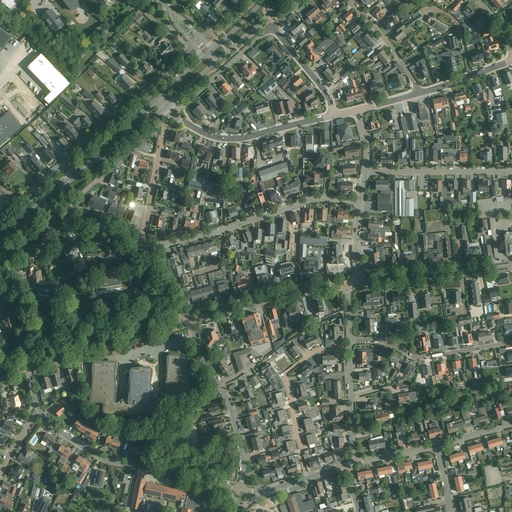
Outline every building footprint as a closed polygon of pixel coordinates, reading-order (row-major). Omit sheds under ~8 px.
[(2,0),(1,2),(12,11),(17,4),(14,1),(14,0),(2,0)] [(62,0),(72,11),(75,8),(76,9),(82,4),(79,0),(62,0)] [(329,9),(331,7),(333,9),(336,7),(335,6),(334,4),(333,5),(331,2),(329,0),(323,0),(322,2),(329,9)] [(452,14),(453,14),(457,9),(463,3),(460,0),(458,0),(448,12),(452,14)] [(498,0),(494,4),(498,9),(501,7),(501,8),(504,6),(503,5),(506,2),(504,0),(503,0),(498,0)] [(469,4),(465,9),(464,10),(465,11),(463,13),(470,19),(476,13),(473,11),(474,10),(471,7),(472,6),(469,4)] [(205,5),(200,10),(206,16),(211,11),(205,5)] [(318,19),(320,17),(323,15),(320,12),(321,12),(316,7),(311,11),(318,19)] [(385,8),(382,10),(379,8),(373,13),(377,19),(378,19),(379,20),(385,14),(388,11),(385,8)] [(457,9),(453,14),(456,17),(458,18),(461,15),(461,13),(457,9)] [(42,18),(54,33),(64,25),(52,10),(42,18)] [(290,19),(295,15),(294,13),(291,11),(286,15),(290,19)] [(306,15),(310,20),(314,18),(316,20),(318,19),(311,11),(306,15)] [(346,14),(343,17),(348,22),(354,17),(349,12),(346,15),(346,14)] [(132,18),(134,19),(138,23),(144,17),(140,13),(137,16),(135,15),(132,18)] [(392,13),(387,17),(389,20),(383,24),(388,30),(397,23),(392,17),(394,15),(392,13)] [(411,20),(414,24),(423,19),(420,14),(411,20)] [(481,30),(486,28),(485,25),(487,23),(482,17),(477,21),(477,20),(470,25),(469,24),(466,27),(470,32),(478,26),(481,30)] [(414,24),(411,20),(405,24),(408,28),(414,24)] [(441,32),(444,34),(448,29),(435,21),(432,26),(441,31),(441,32)] [(299,22),(294,26),(299,31),(303,36),(305,33),(302,29),(304,27),(299,22)] [(362,26),(361,25),(362,25),(362,24),(360,22),(359,22),(359,23),(358,22),(353,26),(352,25),(346,30),(349,33),(352,31),(354,33),(362,26)] [(398,41),(405,36),(401,31),(405,28),(402,24),(395,30),(397,33),(393,36),(398,41)] [(346,30),(344,28),(341,25),(336,29),(340,34),(341,33),(342,34),(346,30)] [(299,31),(294,26),(289,30),(296,37),(298,35),(303,41),(299,44),(301,47),(308,41),(307,41),(306,39),(303,36),(299,31)] [(0,50),(11,35),(0,27),(0,50)] [(147,39),(147,40),(149,42),(153,38),(145,31),(144,32),(141,30),(138,33),(141,37),(143,34),(147,39)] [(306,39),(307,41),(309,39),(310,39),(315,35),(311,30),(305,35),(308,37),(307,38),(306,38),(306,39)] [(347,44),(339,34),(333,39),(341,48),(347,44)] [(360,46),(362,48),(373,39),(368,34),(358,43),(361,45),(360,46)] [(433,47),(443,41),(440,35),(435,37),(437,40),(431,43),(433,47)] [(161,45),(162,46),(168,54),(173,49),(170,46),(171,46),(168,43),(166,42),(164,44),(163,43),(165,41),(161,36),(156,40),(159,43),(161,45)] [(330,36),(320,46),(321,48),(323,49),(323,50),(329,56),(325,59),(329,63),(343,51),(330,36)] [(480,41),(478,36),(469,39),(471,45),(480,41)] [(447,42),(449,41),(449,44),(448,44),(447,45),(448,48),(449,49),(450,48),(451,50),(455,50),(455,49),(458,48),(456,37),(446,39),(447,42)] [(487,52),(489,51),(499,48),(496,42),(494,43),(491,37),(485,40),(488,47),(485,48),(487,52)] [(373,39),(362,48),(364,50),(366,48),(367,49),(370,46),(372,48),(377,44),(373,39)] [(317,51),(318,50),(316,48),(317,48),(316,48),(313,50),(310,47),(313,44),(311,41),(304,47),(308,51),(306,53),(307,55),(310,58),(317,51)] [(282,55),(283,54),(275,44),(273,45),(271,43),(265,49),(266,50),(265,51),(267,53),(268,52),(269,54),(269,53),(272,56),(274,54),(277,59),(275,61),(278,64),(284,58),(282,55)] [(157,54),(159,53),(164,58),(168,54),(162,46),(159,49),(157,47),(154,50),(157,54)] [(368,57),(375,52),(372,49),(366,54),(368,57)] [(481,50),(470,54),(473,63),(474,62),(475,63),(477,62),(477,61),(484,59),(481,50)] [(317,51),(310,58),(312,61),(312,60),(314,62),(316,60),(317,61),(320,58),(321,57),(318,54),(319,53),(317,51)] [(379,58),(381,61),(387,56),(383,51),(377,56),(376,54),(371,57),(374,61),(379,58)] [(130,62),(122,54),(117,58),(125,67),(130,62)] [(49,106),(72,85),(42,55),(28,69),(51,94),(44,101),(49,106)] [(380,66),(383,63),(385,66),(391,61),(387,56),(381,61),(376,65),(374,65),(373,66),(374,67),(376,66),(377,67),(380,65),(380,66)] [(445,62),(447,61),(449,72),(457,71),(454,59),(452,60),(451,56),(444,57),(445,62)] [(334,65),(340,60),(337,57),(331,62),(334,65)] [(428,77),(426,72),(428,71),(424,63),(425,63),(422,57),(414,61),(417,67),(419,66),(421,70),(418,72),(422,80),(428,77)] [(118,72),(121,68),(110,59),(106,62),(118,72)] [(150,71),(150,70),(151,70),(148,67),(149,66),(146,64),(145,64),(143,62),(140,65),(142,67),(140,69),(143,72),(146,74),(148,72),(149,73),(150,71)] [(286,63),(279,69),(284,74),(291,68),(286,63)] [(242,69),(240,70),(247,77),(256,69),(252,64),(248,67),(246,65),(245,66),(244,66),(242,68),(242,69)] [(385,73),(391,68),(388,65),(383,69),(382,68),(379,70),(379,73),(385,73)] [(323,73),(327,78),(338,69),(336,66),(330,71),(328,68),(323,73)] [(341,66),(338,69),(327,78),(329,81),(330,83),(331,83),(334,80),(335,81),(340,77),(337,73),(343,68),(341,66)] [(397,69),(394,66),(384,73),(387,76),(397,69)] [(104,69),(98,73),(102,78),(108,74),(104,69)] [(341,75),(344,79),(351,72),(348,69),(341,75)] [(373,73),(375,80),(377,86),(378,93),(381,93),(382,94),(384,93),(384,92),(385,92),(383,85),(380,86),(378,79),(378,78),(377,74),(373,73)] [(511,77),(509,73),(503,76),(507,86),(511,83),(511,77),(511,76),(511,77)] [(234,87),(235,88),(237,90),(240,88),(239,87),(243,83),(249,89),(251,87),(255,92),(257,91),(247,82),(245,84),(240,78),(239,79),(235,74),(230,79),(235,85),(234,87)] [(121,84),(128,91),(134,85),(124,75),(118,81),(121,84)] [(298,76),(291,82),(296,87),(303,82),(298,76)] [(402,89),(402,88),(402,87),(404,87),(402,80),(401,76),(393,79),(395,89),(398,88),(398,89),(399,89),(402,89)] [(493,91),(497,89),(500,88),(498,82),(497,82),(495,78),(489,81),(493,91)] [(272,79),(266,84),(272,90),(272,91),(278,86),(272,79)] [(284,89),(291,83),(288,80),(281,86),(284,89)] [(352,86),(355,100),(363,98),(361,91),(358,92),(357,88),(356,88),(354,80),(350,81),(351,86),(352,86)] [(378,93),(377,86),(375,80),(372,81),(372,84),(370,85),(370,88),(372,95),(373,96),(375,95),(376,95),(376,94),(378,93)] [(228,84),(227,85),(226,83),(220,88),(226,95),(232,89),(229,86),(228,84)] [(272,90),(266,84),(261,88),(261,89),(258,92),(262,96),(265,94),(267,95),(272,91),(272,90)] [(477,99),(480,98),(481,102),(487,101),(485,89),(481,91),(479,85),(472,87),(475,95),(477,99)] [(347,87),(349,94),(346,95),(348,102),(355,100),(352,86),(351,86),(347,87)] [(237,90),(235,88),(233,90),(243,102),(246,100),(244,98),(244,99),(237,90)] [(306,102),(315,98),(311,91),(303,96),(306,102)] [(105,98),(99,92),(95,96),(101,102),(105,98)] [(467,104),(466,100),(464,92),(454,95),(457,106),(464,104),(464,105),(467,104)] [(106,97),(113,104),(117,100),(111,93),(106,97)] [(75,105),(62,95),(59,99),(71,109),(75,105)] [(217,98),(222,103),(223,105),(228,102),(221,95),(217,98)] [(213,109),(214,110),(219,106),(222,103),(217,98),(215,101),(211,96),(206,101),(206,102),(208,104),(208,103),(212,107),(211,108),(213,110),(213,109)] [(315,98),(306,102),(302,105),(304,113),(308,112),(306,106),(310,104),(311,107),(319,103),(319,102),(320,102),(318,100),(316,97),(315,98)] [(439,99),(441,109),(448,107),(446,98),(439,99)] [(441,109),(439,99),(432,101),(435,110),(441,109)] [(104,111),(95,101),(89,107),(97,117),(100,114),(101,115),(103,113),(103,112),(104,111)] [(286,114),(286,115),(293,113),(290,101),(283,103),(286,114)] [(283,103),(283,102),(275,104),(279,116),(286,114),(283,103)] [(239,116),(248,108),(244,103),(235,110),(239,116)] [(423,109),(422,109),(421,104),(414,106),(416,114),(420,113),(420,116),(423,115),(423,113),(424,113),(423,109)] [(201,105),(198,107),(205,114),(208,118),(211,115),(213,114),(209,109),(207,111),(201,105)] [(263,105),(252,108),(254,113),(257,112),(257,115),(263,113),(262,110),(264,109),(264,108),(263,105)] [(202,116),(205,114),(198,107),(193,112),(200,119),(202,121),(204,118),(202,116)] [(9,112),(0,119),(0,126),(11,139),(23,128),(9,112)] [(395,120),(396,119),(394,112),(387,113),(389,121),(392,120),(393,123),(396,123),(395,120)] [(66,119),(59,114),(57,117),(63,122),(66,119)] [(494,123),(494,127),(507,124),(505,114),(496,116),(497,122),(494,123)] [(414,115),(407,116),(410,131),(414,130),(418,129),(414,115)] [(86,117),(84,119),(82,117),(80,119),(77,116),(72,121),(75,125),(76,124),(79,126),(82,123),(87,128),(92,123),(86,117)] [(233,120),(231,128),(238,130),(241,120),(237,119),(237,121),(233,120)] [(375,126),(374,126),(373,122),(368,123),(370,130),(375,129),(376,128),(376,129),(380,128),(379,124),(375,125),(375,126)] [(73,129),(74,129),(72,127),(71,127),(69,125),(65,128),(64,127),(61,130),(63,132),(64,131),(73,141),(74,140),(74,141),(77,139),(76,138),(79,135),(75,131),(73,129)] [(0,147),(11,139),(0,126),(0,147)] [(348,139),(352,137),(349,129),(348,129),(347,126),(338,128),(341,140),(338,141),(339,145),(349,142),(348,139)] [(173,132),(171,139),(172,139),(171,142),(179,143),(180,137),(179,137),(180,134),(177,133),(177,132),(176,132),(174,131),(174,132),(173,132)] [(332,131),(324,132),(326,145),(335,144),(332,131)] [(299,136),(290,136),(290,148),(299,147),(299,136)] [(314,152),(314,136),(310,136),(306,136),(306,150),(314,150),(314,152)] [(323,137),(315,137),(315,153),(323,152),(323,137)] [(42,138),(39,140),(45,147),(48,144),(42,138)] [(62,151),(69,145),(62,138),(56,144),(62,151)] [(276,147),(274,140),(268,142),(269,149),(276,147)] [(138,144),(131,150),(138,153),(139,150),(148,154),(151,146),(142,142),(141,146),(138,144)] [(269,149),(268,142),(261,143),(263,151),(262,151),(263,154),(265,154),(268,154),(269,157),(271,156),(270,151),(269,149)] [(498,148),(498,157),(498,162),(503,162),(503,161),(507,161),(507,149),(510,149),(510,147),(509,142),(505,143),(506,147),(498,148)] [(183,143),(182,150),(190,151),(191,145),(183,143)] [(25,147),(31,154),(34,151),(28,144),(25,147)] [(437,150),(441,150),(441,144),(438,144),(434,144),(434,147),(432,147),(432,150),(429,150),(429,156),(429,160),(429,162),(437,162),(437,150)] [(200,157),(200,156),(203,157),(207,147),(204,146),(201,145),(197,156),(200,157)] [(209,148),(210,148),(207,147),(203,157),(203,160),(210,162),(212,154),(211,154),(213,149),(209,148)] [(244,147),(244,158),(252,158),(252,147),(244,147)] [(346,157),(358,155),(357,147),(344,149),(346,157)] [(46,148),(40,153),(48,163),(54,157),(46,148)] [(14,154),(10,149),(6,152),(11,158),(14,154)] [(225,167),(227,158),(224,158),(225,151),(218,149),(216,160),(222,161),(221,166),(225,167)] [(490,161),(490,157),(491,157),(491,150),(488,150),(488,153),(481,153),(481,157),(484,157),(484,161),(490,161)] [(174,160),(179,161),(180,154),(175,153),(169,152),(168,156),(167,159),(174,160)] [(381,152),(381,157),(380,157),(380,163),(390,163),(390,157),(389,157),(389,154),(386,154),(386,152),(381,152)] [(447,153),(447,155),(444,155),(444,161),(450,161),(450,162),(453,162),(453,153),(447,153)] [(148,163),(146,163),(146,161),(136,159),(137,156),(132,155),(129,167),(133,168),(133,169),(143,171),(144,168),(147,169),(147,168),(148,168),(148,166),(147,166),(148,163)] [(8,177),(19,169),(15,165),(15,164),(10,158),(6,161),(9,164),(2,170),(8,177)] [(31,158),(27,162),(29,163),(28,164),(33,170),(34,170),(35,172),(40,167),(39,166),(39,165),(33,158),(32,159),(31,158)] [(191,161),(183,159),(181,166),(189,168),(191,161)] [(262,182),(272,179),(275,177),(280,176),(288,173),(287,162),(259,172),(257,173),(257,180),(261,178),(262,182)] [(346,162),(340,163),(340,166),(343,166),(343,171),(341,171),(341,173),(335,174),(335,177),(343,177),(343,174),(355,173),(355,165),(346,165),(346,162)] [(114,185),(118,176),(111,173),(108,183),(114,185)] [(318,175),(311,175),(311,176),(304,176),(304,183),(309,183),(309,182),(311,182),(311,186),(318,186),(318,175)] [(294,179),(296,182),(289,184),(293,194),(300,192),(297,186),(301,185),(298,178),(294,179)] [(338,179),(337,183),(341,183),(341,191),(352,191),(352,183),(344,183),(344,179),(338,179)] [(464,180),(464,181),(463,181),(463,183),(461,183),(461,188),(463,188),(463,193),(467,193),(467,192),(470,191),(470,181),(467,181),(467,180),(464,180)] [(187,188),(197,190),(199,184),(189,181),(187,188)] [(393,203),(395,203),(395,217),(413,217),(413,204),(413,200),(405,200),(405,192),(405,190),(405,181),(404,181),(404,182),(395,182),(395,195),(394,195),(393,203)] [(405,192),(414,192),(414,189),(413,189),(413,181),(405,181),(405,190),(405,192)] [(434,182),(433,182),(433,191),(434,191),(434,192),(437,192),(440,192),(441,192),(441,197),(446,197),(446,195),(446,192),(445,188),(442,188),(442,181),(434,181),(434,182)] [(450,188),(450,190),(450,192),(453,192),(453,190),(457,190),(457,181),(450,182),(450,183),(448,183),(448,188),(450,188)] [(511,183),(510,184),(510,181),(503,181),(503,189),(506,189),(506,200),(511,199),(511,198),(511,183)] [(375,182),(375,185),(374,186),(374,188),(375,189),(375,191),(381,191),(385,191),(385,195),(390,195),(390,190),(387,190),(387,182),(375,182)] [(293,194),(289,184),(282,187),(285,197),(293,194)] [(181,188),(170,186),(170,190),(168,189),(168,191),(164,191),(163,192),(161,191),(161,194),(160,194),(159,198),(161,198),(161,199),(161,200),(164,201),(165,200),(165,199),(166,199),(166,196),(174,197),(176,190),(177,190),(177,191),(181,192),(181,188)] [(142,195),(141,195),(143,189),(136,187),(134,198),(141,199),(142,198),(143,196),(142,195)] [(214,195),(221,196),(222,188),(215,187),(214,195)] [(214,203),(214,196),(206,195),(206,193),(198,191),(196,202),(195,204),(204,206),(204,204),(207,205),(207,202),(214,203)] [(112,192),(110,199),(108,205),(110,206),(108,213),(115,216),(119,205),(116,205),(117,202),(113,200),(115,194),(112,192)] [(270,198),(271,197),(273,202),(280,200),(278,194),(276,195),(276,192),(269,195),(270,198)] [(258,207),(259,209),(263,207),(262,206),(266,205),(262,194),(260,195),(259,194),(255,196),(256,198),(258,203),(256,204),(258,208),(258,207)] [(88,206),(95,208),(99,198),(92,195),(88,206)] [(390,211),(390,203),(390,195),(385,195),(378,195),(378,211),(386,211),(390,211)] [(214,203),(221,204),(222,197),(214,196),(214,203)] [(106,201),(99,198),(95,208),(102,211),(106,201)] [(251,206),(252,205),(251,201),(243,203),(246,212),(247,213),(250,212),(249,211),(253,210),(251,206)] [(391,215),(394,215),(394,204),(391,204),(392,211),(390,211),(386,211),(386,215),(391,215)] [(126,208),(119,205),(115,216),(122,218),(126,208)] [(238,211),(236,206),(233,207),(233,206),(227,208),(230,217),(238,215),(237,211),(238,211)] [(131,210),(127,221),(134,223),(138,213),(131,210)] [(302,213),(302,216),(301,223),(307,224),(307,223),(308,221),(312,221),(313,211),(305,210),(305,213),(302,213)] [(319,210),(318,220),(323,221),(323,223),(324,223),(329,224),(329,217),(326,216),(327,210),(319,210)] [(206,213),(209,223),(216,222),(215,218),(218,217),(216,211),(206,213)] [(348,212),(338,211),(338,216),(336,216),(335,217),(334,222),(342,222),(342,219),(348,220),(348,212)] [(297,213),(291,215),(292,220),(291,220),(292,223),(296,222),(297,224),(300,223),(299,221),(300,220),(297,213)] [(166,227),(164,226),(166,219),(163,218),(163,217),(157,216),(155,226),(161,227),(161,230),(165,231),(166,227)] [(184,228),(190,229),(192,218),(186,217),(185,220),(185,219),(183,228),(184,228)] [(195,219),(194,217),(192,217),(192,218),(190,229),(194,230),(195,229),(197,229),(199,221),(195,220),(195,219)] [(176,230),(177,222),(178,219),(172,218),(170,229),(176,230)] [(284,236),(284,233),(285,233),(286,220),(280,220),(279,232),(278,232),(278,235),(284,236)] [(371,228),(371,231),(385,232),(390,233),(391,229),(379,228),(379,221),(369,221),(368,224),(367,224),(367,227),(368,228),(371,228)] [(273,237),(274,225),(267,225),(267,228),(265,228),(265,235),(267,236),(267,237),(273,237)] [(466,239),(465,226),(458,227),(459,239),(466,239)] [(341,235),(347,235),(347,227),(337,227),(336,232),(333,231),(332,232),(331,238),(341,239),(341,235)] [(385,232),(371,231),(371,234),(368,234),(367,235),(366,238),(368,239),(367,242),(378,242),(378,238),(381,238),(381,236),(385,236),(385,232)] [(251,242),(250,239),(251,239),(249,232),(242,234),(244,238),(243,238),(244,242),(245,244),(251,242)] [(442,255),(442,258),(451,258),(448,232),(436,234),(437,249),(438,256),(442,255)] [(491,257),(490,246),(486,246),(485,236),(483,236),(484,246),(485,258),(491,257)] [(327,238),(313,237),(313,245),(327,246),(327,238)] [(226,240),(225,240),(226,244),(225,244),(225,246),(225,248),(233,246),(234,246),(234,245),(233,238),(229,239),(229,238),(225,239),(226,240)] [(210,253),(217,251),(218,252),(220,251),(219,246),(216,247),(215,241),(208,243),(210,253)] [(276,250),(287,251),(287,241),(282,241),(282,244),(276,244),(276,250)] [(465,260),(473,259),(472,247),(469,247),(468,242),(464,242),(465,250),(464,250),(465,260)] [(208,243),(201,245),(203,255),(210,253),(208,243)] [(342,255),(341,255),(341,251),(341,243),(330,244),(330,252),(331,252),(331,256),(330,256),(331,264),(343,264),(342,255)] [(196,256),(203,255),(201,245),(194,247),(196,256)] [(479,246),(472,247),(473,259),(481,258),(480,249),(479,249),(479,246)] [(196,256),(194,247),(186,249),(188,254),(185,255),(187,262),(190,261),(189,258),(196,256)] [(369,269),(381,268),(381,261),(385,261),(383,247),(376,248),(376,253),(367,254),(369,269)] [(75,249),(61,253),(65,265),(71,263),(69,258),(77,256),(75,249)] [(105,258),(111,259),(115,261),(116,258),(117,255),(117,253),(113,251),(107,249),(105,258)] [(434,258),(435,265),(443,264),(442,258),(442,255),(438,256),(437,249),(432,250),(432,255),(433,255),(434,258)] [(424,261),(429,261),(429,265),(435,265),(434,258),(433,255),(432,255),(432,250),(427,250),(428,255),(424,255),(424,261)] [(399,253),(395,254),(396,257),(388,258),(389,267),(397,266),(397,261),(400,261),(399,253)] [(170,255),(171,258),(167,259),(170,269),(173,268),(176,267),(180,266),(179,263),(176,264),(174,258),(175,257),(174,254),(170,255)] [(415,257),(413,257),(413,255),(404,256),(404,261),(404,265),(416,264),(415,257)] [(313,258),(313,262),(304,261),(304,270),(303,270),(303,273),(308,273),(308,271),(311,271),(311,272),(315,272),(317,272),(318,258),(312,258),(313,258)] [(91,272),(88,264),(83,266),(83,268),(79,269),(80,275),(85,273),(85,274),(91,272)] [(265,282),(268,281),(269,282),(265,265),(254,268),(259,285),(259,283),(262,283),(261,281),(265,280),(265,282)] [(173,268),(175,278),(179,277),(182,276),(182,275),(180,266),(176,267),(173,268)] [(38,288),(40,289),(40,291),(39,291),(38,292),(40,292),(39,295),(52,297),(53,290),(50,290),(51,283),(42,282),(40,271),(34,272),(33,267),(28,268),(29,277),(30,276),(31,281),(31,285),(38,284),(38,288)] [(133,277),(121,279),(120,275),(117,276),(116,270),(107,272),(108,277),(100,278),(100,282),(98,283),(98,285),(96,285),(97,295),(98,295),(97,292),(122,288),(122,290),(122,289),(123,289),(126,288),(128,286),(129,284),(130,282),(131,279),(131,278),(133,277)] [(486,282),(497,280),(498,286),(509,283),(507,273),(496,275),(496,276),(486,278),(486,282)] [(179,277),(182,286),(188,285),(185,275),(182,275),(182,276),(179,277)] [(241,275),(239,276),(238,276),(236,276),(237,282),(239,290),(244,288),(242,282),(243,282),(241,275)] [(242,282),(244,288),(252,286),(249,277),(245,278),(244,275),(241,275),(243,282),(242,282)] [(229,292),(226,280),(217,282),(220,294),(229,292)] [(473,305),(481,304),(478,282),(471,283),(473,305)] [(214,296),(211,286),(204,288),(207,298),(214,296)] [(499,292),(498,287),(489,289),(490,295),(483,297),(485,303),(492,302),(491,297),(499,295),(499,292)] [(204,288),(197,290),(200,299),(207,298),(204,288)] [(193,301),(200,299),(197,290),(189,292),(189,293),(188,294),(189,296),(191,295),(193,301)] [(460,290),(451,291),(452,305),(462,304),(460,290)] [(373,302),(377,302),(377,304),(380,304),(379,299),(381,299),(381,293),(379,293),(378,293),(372,294),(373,302)] [(392,294),(393,302),(405,301),(404,293),(392,294)] [(430,293),(420,294),(421,308),(431,307),(430,293)] [(322,299),(313,300),(315,314),(323,313),(322,299)] [(92,302),(87,303),(78,305),(80,313),(81,313),(82,318),(90,316),(88,309),(93,308),(92,302)] [(415,302),(408,302),(409,316),(416,315),(415,302)] [(290,306),(294,318),(298,317),(299,321),(301,320),(302,322),(306,321),(305,315),(301,316),(300,314),(300,313),(299,310),(298,306),(296,306),(295,305),(290,306)] [(290,319),(294,318),(290,306),(286,307),(286,309),(284,309),(285,313),(281,315),(284,327),(289,326),(288,324),(291,323),(290,319)] [(271,319),(272,319),(272,320),(275,319),(275,318),(278,318),(276,309),(269,311),(271,319)] [(252,346),(269,341),(265,329),(260,330),(259,325),(260,325),(257,314),(242,318),(246,333),(249,332),(249,333),(247,334),(249,339),(252,346)] [(320,321),(320,320),(319,315),(318,315),(318,314),(315,314),(316,316),(307,317),(311,325),(320,321)] [(451,327),(457,326),(461,325),(472,323),(471,316),(458,318),(457,316),(447,317),(449,327),(451,327)] [(15,319),(11,321),(10,318),(6,320),(6,321),(2,322),(1,321),(0,321),(0,329),(1,329),(1,328),(3,328),(4,329),(8,328),(9,329),(10,329),(13,328),(12,328),(13,328),(13,327),(17,326),(15,319)] [(390,319),(391,327),(395,327),(395,332),(406,331),(405,323),(397,323),(396,319),(390,319)] [(495,326),(504,325),(504,319),(500,319),(488,321),(490,328),(495,327),(495,326)] [(228,335),(233,333),(234,339),(238,338),(237,332),(236,333),(233,325),(230,326),(229,325),(227,326),(226,327),(228,335)] [(329,334),(339,333),(339,327),(331,327),(331,325),(325,325),(325,330),(329,330),(329,334)] [(491,339),(490,332),(490,329),(487,330),(487,328),(483,329),(485,340),(491,339)] [(215,330),(211,331),(212,336),(213,336),(215,343),(216,346),(225,344),(223,338),(218,339),(217,334),(216,334),(215,330)] [(311,332),(312,335),(309,337),(313,346),(319,343),(317,339),(320,338),(318,335),(317,333),(316,330),(311,332)] [(213,343),(215,343),(213,336),(212,336),(211,331),(205,333),(209,345),(213,344),(213,343)] [(437,335),(436,332),(429,333),(429,336),(433,335),(435,345),(432,345),(433,349),(435,349),(442,348),(441,339),(438,340),(437,335)] [(339,333),(329,334),(329,338),(325,338),(325,343),(335,343),(335,340),(339,340),(339,333)] [(428,350),(427,342),(429,342),(428,333),(423,334),(424,338),(417,339),(418,348),(420,347),(421,352),(428,350)] [(467,333),(462,334),(462,336),(461,336),(463,344),(472,343),(471,334),(468,335),(467,333)] [(301,343),(304,342),(308,349),(313,346),(309,337),(305,339),(304,335),(299,338),(301,343)] [(453,335),(448,336),(449,339),(450,347),(456,346),(455,338),(453,338),(453,335)] [(292,342),(295,345),(289,350),(295,357),(301,353),(297,347),(299,345),(296,341),(296,340),(294,338),(288,343),(289,344),(292,342)] [(243,356),(242,351),(232,354),(234,359),(240,357),(243,356)] [(322,356),(323,364),(319,364),(319,367),(320,373),(323,373),(322,367),(323,367),(323,365),(326,365),(326,369),(329,369),(329,354),(326,354),(326,356),(322,356)] [(226,357),(226,355),(220,357),(222,361),(217,363),(219,366),(218,366),(221,370),(227,367),(224,362),(228,360),(226,357)] [(397,367),(399,364),(398,363),(400,359),(393,355),(390,360),(395,363),(394,365),(397,367)] [(104,405),(104,414),(104,415),(120,416),(120,414),(126,415),(126,416),(127,416),(127,415),(129,415),(132,414),(136,413),(139,413),(159,415),(160,406),(161,406),(163,402),(166,400),(170,397),(174,396),(178,396),(178,395),(188,395),(189,380),(188,379),(189,361),(179,360),(179,356),(169,356),(166,393),(165,393),(165,394),(163,397),(164,398),(161,401),(158,403),(154,404),(150,403),(151,388),(150,388),(151,369),(139,368),(139,372),(132,371),(130,398),(129,398),(125,399),(124,402),(122,401),(122,403),(114,403),(115,380),(114,380),(115,363),(107,362),(103,362),(103,364),(94,363),(93,383),(92,401),(91,401),(92,401),(92,402),(102,402),(102,404),(104,405)] [(468,359),(469,367),(470,370),(477,368),(475,358),(468,359)] [(320,373),(319,367),(316,367),(316,368),(315,370),(309,361),(303,365),(310,373),(313,371),(315,373),(320,373)] [(452,370),(453,369),(453,372),(461,370),(460,361),(456,362),(456,361),(453,362),(452,362),(452,366),(451,366),(452,370)] [(480,369),(485,369),(485,368),(487,368),(487,367),(497,366),(496,361),(486,362),(487,365),(484,365),(483,361),(479,362),(480,369)] [(277,384),(273,386),(274,388),(275,389),(276,390),(281,389),(284,387),(282,381),(278,375),(277,375),(272,368),(273,368),(269,363),(264,366),(268,372),(270,372),(277,384)] [(410,376),(415,367),(409,363),(406,369),(403,367),(401,371),(410,376)] [(437,365),(438,372),(439,376),(445,374),(446,375),(449,375),(448,369),(445,369),(444,364),(437,365)] [(298,369),(303,375),(299,378),(300,381),(307,379),(308,378),(306,376),(310,373),(303,365),(298,369)] [(263,375),(264,374),(266,377),(267,376),(269,379),(270,380),(270,381),(272,384),(273,386),(277,384),(270,372),(268,372),(264,366),(259,369),(260,371),(261,374),(262,373),(263,375)] [(224,375),(225,375),(226,377),(228,375),(230,378),(235,374),(233,370),(231,372),(227,367),(221,370),(224,375)] [(374,368),(374,380),(382,380),(382,376),(386,376),(385,370),(382,370),(382,368),(374,368)] [(63,379),(65,385),(69,384),(68,383),(75,381),(72,369),(68,370),(65,371),(67,378),(63,379)] [(394,369),(390,376),(395,379),(398,371),(394,369)] [(371,371),(366,371),(367,373),(359,374),(359,380),(365,380),(365,381),(369,381),(369,376),(371,376),(371,371)] [(65,385),(63,379),(60,380),(58,373),(54,374),(51,375),(51,378),(54,388),(55,388),(55,390),(62,388),(66,387),(65,385)] [(254,387),(260,383),(256,376),(253,377),(249,380),(254,387)] [(428,377),(430,386),(436,385),(435,376),(428,377)] [(51,389),(54,388),(51,378),(48,378),(48,377),(44,378),(40,379),(43,386),(39,387),(41,395),(45,394),(44,390),(51,388),(51,389)] [(300,381),(301,384),(294,385),(296,391),(306,389),(305,385),(307,385),(308,386),(311,385),(311,382),(307,382),(307,379),(300,381)] [(332,391),(341,390),(341,388),(342,388),(342,385),(341,385),(340,381),(338,381),(338,380),(330,380),(330,391),(332,391)] [(492,386),(491,380),(473,383),(475,389),(492,386)] [(244,391),(249,389),(248,387),(252,386),(250,382),(247,383),(246,381),(241,383),(242,386),(239,387),(241,392),(244,391)] [(504,389),(509,388),(509,392),(511,391),(511,384),(508,385),(508,384),(503,384),(504,389)] [(244,391),(246,397),(247,396),(248,398),(253,396),(252,393),(251,394),(249,389),(244,391)] [(297,398),(305,396),(306,399),(311,398),(310,392),(306,393),(306,389),(296,391),(297,398)] [(341,399),(341,390),(332,391),(332,393),(331,394),(331,396),(332,396),(335,396),(335,399),(341,399)] [(274,396),(275,399),(285,397),(283,392),(276,394),(275,391),(269,393),(270,398),(274,396)] [(400,393),(400,394),(398,394),(399,402),(402,402),(401,400),(409,399),(409,400),(414,399),(415,402),(420,401),(419,394),(413,395),(414,397),(409,398),(408,392),(400,393)] [(10,397),(10,399),(11,402),(12,411),(15,410),(15,409),(21,407),(19,396),(10,397)] [(286,401),(285,397),(275,399),(276,403),(272,404),(273,408),(281,406),(281,403),(286,401)] [(374,403),(376,403),(376,400),(370,400),(370,403),(364,403),(364,410),(374,410),(374,403)] [(204,409),(208,408),(209,413),(221,410),(219,402),(207,405),(207,404),(203,405),(204,409)] [(314,411),(317,410),(321,409),(321,406),(316,407),(316,406),(310,407),(310,405),(307,406),(306,402),(297,404),(299,411),(303,409),(305,413),(306,413),(314,411)] [(495,409),(491,410),(494,420),(495,420),(495,421),(498,420),(498,419),(501,418),(499,411),(502,410),(500,404),(494,406),(495,409)] [(61,405),(54,411),(59,416),(65,410),(61,405)] [(279,408),(272,410),(271,406),(266,408),(267,412),(271,411),(272,414),(276,413),(277,417),(287,414),(285,409),(280,411),(279,408)] [(342,413),(339,414),(339,407),(332,407),(332,414),(332,422),(343,421),(342,413)] [(246,418),(248,424),(259,421),(256,410),(248,412),(250,417),(246,418)] [(303,425),(313,423),(312,419),(316,418),(314,411),(306,413),(307,419),(302,420),(303,425)] [(384,422),(386,421),(390,420),(388,412),(374,415),(376,424),(377,423),(377,425),(384,423),(384,422)] [(274,422),(275,426),(283,423),(283,421),(288,419),(287,414),(277,417),(278,421),(274,422)] [(479,418),(481,424),(488,422),(486,415),(479,418)] [(474,426),(481,424),(479,418),(475,419),(475,417),(472,418),(473,420),(474,426)] [(215,429),(226,426),(224,419),(218,420),(217,418),(210,420),(211,423),(213,422),(215,429)] [(74,427),(79,430),(83,424),(78,420),(74,427)] [(259,421),(248,424),(249,430),(253,428),(255,433),(266,430),(264,425),(262,426),(260,420),(259,421)] [(460,421),(460,423),(456,425),(458,431),(465,429),(462,420),(460,421)] [(14,428),(15,426),(5,421),(0,431),(7,434),(8,431),(11,433),(12,431),(14,431),(15,429),(14,428)] [(284,426),(283,423),(275,426),(276,430),(280,428),(281,432),(291,430),(290,425),(284,426)] [(317,430),(319,429),(318,425),(314,426),(313,423),(303,425),(305,430),(310,428),(311,431),(317,429),(317,430)] [(439,428),(436,429),(436,427),(437,427),(436,423),(432,424),(435,437),(441,435),(439,428)] [(451,433),(458,431),(456,425),(453,426),(452,423),(446,424),(447,427),(449,433),(451,433)] [(88,427),(83,424),(79,430),(84,433),(88,427)] [(328,431),(328,432),(326,432),(326,435),(328,435),(338,435),(338,432),(344,432),(343,427),(340,427),(339,424),(333,424),(333,426),(331,426),(331,431),(328,431)] [(89,436),(90,437),(93,430),(94,428),(89,425),(88,427),(84,433),(86,434),(85,436),(88,438),(89,436)] [(226,426),(215,429),(217,436),(215,437),(216,441),(223,439),(222,435),(228,434),(226,426)] [(394,446),(402,444),(401,438),(404,437),(402,426),(398,427),(399,433),(390,435),(391,439),(393,439),(394,446)] [(306,441),(315,438),(314,434),(318,433),(318,432),(324,431),(324,428),(319,430),(319,429),(317,430),(317,429),(311,431),(309,432),(310,435),(304,436),(306,441)] [(93,430),(90,437),(95,440),(99,433),(93,430)] [(278,437),(279,441),(288,439),(287,436),(292,435),(291,430),(281,432),(282,436),(278,437)] [(410,433),(411,437),(412,442),(419,441),(418,435),(417,435),(416,432),(410,433)] [(51,447),(52,446),(56,440),(47,434),(43,440),(43,441),(41,444),(50,449),(48,453),(51,455),(54,449),(51,447)] [(105,446),(111,448),(114,440),(111,439),(112,436),(107,434),(105,441),(106,442),(105,446)] [(264,442),(263,439),(260,440),(259,435),(255,436),(256,438),(252,439),(254,445),(264,442)] [(334,443),(344,443),(344,438),(338,438),(338,435),(328,435),(326,435),(325,438),(329,438),(329,439),(332,439),(332,443),(334,443)] [(115,436),(114,440),(111,448),(117,450),(118,447),(120,447),(123,439),(115,436)] [(323,441),(321,442),(320,440),(319,440),(318,438),(315,439),(315,438),(306,441),(307,446),(314,444),(315,447),(322,445),(323,441)] [(378,449),(376,440),(375,438),(371,439),(371,441),(368,441),(370,450),(378,449)] [(383,438),(376,440),(378,449),(385,447),(383,438)] [(501,438),(494,440),(496,446),(499,445),(500,447),(502,447),(503,446),(501,438)] [(288,442),(288,439),(279,441),(280,444),(280,445),(284,444),(285,448),(295,445),(294,440),(288,442)] [(496,446),(494,440),(487,442),(489,448),(496,446)] [(129,453),(135,455),(137,446),(133,446),(134,443),(130,442),(128,449),(130,449),(129,453)] [(262,446),(265,445),(264,442),(254,445),(255,450),(259,449),(259,450),(263,450),(262,446)] [(137,443),(137,446),(135,455),(141,456),(142,452),(145,453),(147,445),(137,443)] [(333,449),(343,456),(343,448),(344,448),(344,443),(334,443),(334,448),(333,449)] [(474,446),(476,452),(483,450),(481,443),(474,446)] [(60,453),(63,455),(67,449),(62,445),(58,451),(56,454),(59,456),(60,453)] [(295,445),(285,448),(286,450),(282,452),(282,454),(283,457),(290,455),(289,452),(296,450),(295,445)] [(326,463),(331,462),(327,452),(324,453),(323,452),(322,449),(321,446),(318,447),(319,450),(321,459),(324,458),(325,462),(326,463)] [(476,452),(474,446),(468,448),(470,454),(476,452)] [(61,458),(66,462),(67,461),(72,452),(70,451),(71,449),(68,447),(67,449),(63,455),(61,458)] [(316,456),(312,457),(315,467),(320,465),(320,464),(318,460),(321,459),(319,450),(318,447),(314,448),(315,451),(315,453),(316,456)] [(30,457),(33,452),(26,448),(23,454),(21,453),(17,460),(27,465),(31,458),(30,457)] [(327,452),(331,462),(335,460),(335,459),(343,456),(333,449),(332,451),(327,452)] [(277,450),(271,451),(271,454),(272,458),(279,456),(277,450)] [(456,454),(458,461),(465,459),(463,452),(456,454)] [(315,467),(312,457),(310,458),(308,454),(303,455),(305,462),(308,461),(311,468),(315,467)] [(458,461),(456,454),(449,456),(451,463),(458,461)] [(270,461),(269,458),(271,457),(270,455),(265,456),(257,458),(259,465),(267,462),(266,462),(270,461)] [(77,460),(76,459),(72,466),(78,470),(85,459),(79,456),(77,460)] [(293,463),(291,464),(294,474),(299,472),(296,465),(299,464),(297,458),(292,459),(293,463)] [(85,459),(78,470),(82,473),(77,481),(81,484),(87,473),(86,472),(89,467),(88,466),(90,463),(85,459)] [(289,475),(294,474),(291,464),(288,465),(287,461),(281,463),(283,469),(287,468),(289,475)] [(405,470),(408,469),(409,472),(412,471),(411,462),(404,464),(405,470)] [(283,471),(281,464),(274,466),(276,473),(283,471)] [(396,475),(396,478),(397,478),(397,480),(400,480),(398,474),(406,472),(405,470),(404,464),(397,465),(398,471),(395,472),(396,475)] [(12,469),(11,469),(10,469),(9,472),(10,473),(8,475),(18,480),(21,473),(23,468),(18,465),(15,470),(12,469)] [(27,469),(36,474),(38,470),(29,465),(27,469)] [(64,472),(61,477),(63,479),(64,477),(71,467),(68,465),(64,472)] [(274,469),(270,471),(270,470),(263,472),(265,478),(272,477),(271,474),(274,473),(274,469)] [(94,483),(102,485),(105,473),(97,471),(94,483)] [(365,478),(364,472),(357,474),(359,482),(362,481),(362,479),(365,478)] [(113,483),(116,483),(123,485),(122,488),(121,493),(127,495),(128,489),(129,484),(130,481),(127,480),(128,475),(122,474),(121,478),(114,477),(113,483)] [(343,482),(341,476),(332,478),(333,485),(334,484),(343,482)] [(35,496),(37,488),(40,477),(35,479),(31,497),(35,498),(35,496)] [(199,511),(200,511),(204,496),(145,483),(145,481),(137,480),(131,509),(140,510),(144,510),(147,497),(144,496),(145,494),(180,501),(179,508),(182,509),(181,511),(210,511),(203,511),(199,511)] [(320,482),(314,484),(315,489),(312,489),(314,498),(317,497),(317,495),(324,493),(320,482)] [(334,484),(335,490),(345,488),(344,482),(343,482),(334,484)] [(17,488),(13,487),(10,493),(5,506),(8,507),(8,508),(11,509),(14,502),(11,501),(14,495),(17,488)] [(335,490),(337,496),(346,494),(347,494),(345,488),(335,490)] [(438,497),(436,490),(430,492),(431,495),(429,496),(429,499),(438,497)] [(2,505),(5,506),(10,493),(8,492),(6,496),(0,493),(0,500),(1,500),(0,501),(0,505),(2,506),(2,505)] [(303,505),(303,503),(300,492),(286,497),(290,511),(306,511),(305,511),(303,505)] [(366,493),(363,494),(366,504),(371,503),(369,497),(369,496),(367,497),(366,493)] [(337,496),(336,496),(337,502),(347,500),(346,494),(337,496)] [(460,506),(470,504),(468,498),(458,500),(460,506)] [(21,504),(23,505),(20,511),(28,511),(29,511),(28,511),(30,507),(27,506),(28,502),(26,502),(26,500),(22,500),(21,504)] [(306,511),(316,508),(313,500),(303,503),(303,505),(305,511),(306,511)] [(37,511),(45,511),(49,505),(42,502),(37,511)]
